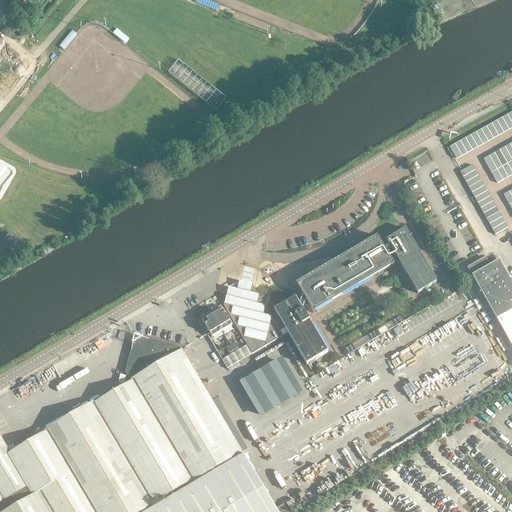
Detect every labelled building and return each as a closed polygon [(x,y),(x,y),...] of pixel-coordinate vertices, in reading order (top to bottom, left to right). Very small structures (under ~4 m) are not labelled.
[(511,128),(511,123),(507,115),(502,118),(509,130),(511,128)] [(509,130),(502,118),(497,121),(503,133),(509,130)] [(503,133),(497,121),(491,124),(498,136),(503,133)] [(498,136),(491,124),(486,127),(493,139),(498,136)] [(493,139),(486,127),(481,130),(488,142),(493,139)] [(488,142),(481,130),(476,133),(483,145),(488,142)] [(483,145),(476,133),(470,136),(477,148),(483,145)] [(477,148),(470,136),(465,139),(472,151),(477,148)] [(472,151),(465,139),(460,142),(467,154),(472,151)] [(467,154),(460,142),(455,144),(462,157),(467,154)] [(462,157),(455,144),(450,147),(456,160),(462,157)] [(511,161),(511,160),(505,148),(499,150),(507,164),(511,161)] [(507,164),(499,150),(494,153),(502,167),(507,164)] [(502,167),(494,153),(489,156),(497,170),(502,167)] [(497,170),(489,156),(484,159),(492,173),(497,170)] [(511,175),(511,172),(507,164),(502,167),(508,178),(511,175)] [(463,178),(475,171),(472,165),(460,172),(463,178)] [(508,178),(502,167),(497,170),(503,181),(508,178)] [(503,181),(497,170),(492,173),(497,184),(503,181)] [(466,183),(478,176),(475,171),(463,178),(466,183)] [(469,188),(481,181),(478,176),(466,183),(469,188)] [(472,193),(484,186),(481,181),(469,188),(472,193)] [(475,199),(487,192),(484,186),(472,193),(475,199)] [(478,204),(490,197),(487,192),(475,199),(478,204)] [(481,209),(493,202),(490,197),(478,204),(481,209)] [(496,207),(493,202),(481,209),(484,214),(496,207)] [(486,219),(499,213),(496,207),(484,214),(486,219)] [(489,225),(502,218),(499,213),(486,219),(489,225)] [(492,230),(505,223),(502,218),(489,225),(492,230)] [(508,228),(505,223),(492,230),(495,235),(508,228)] [(296,284),(300,291),(298,292),(301,297),(303,296),(300,305),(295,297),(274,310),(278,317),(273,320),(252,285),(240,282),(238,287),(235,287),(234,289),(229,288),(224,306),(247,345),(222,360),(227,369),(288,333),(307,365),(328,352),(303,310),(306,301),(313,314),(394,266),(386,251),(390,248),(417,294),(436,283),(405,229),(386,241),(389,246),(384,248),(377,236),(296,284)] [(25,246),(9,234),(0,245),(17,257),(25,246)] [(511,346),(511,283),(499,261),(480,271),(476,264),(468,268),(511,346)] [(232,326),(228,318),(221,306),(211,312),(222,332),(232,326)] [(222,332),(211,312),(201,318),(212,337),(222,332)] [(242,454),(181,350),(180,348),(142,339),(142,342),(136,340),(135,345),(132,345),(125,373),(130,382),(96,403),(95,401),(43,432),(44,433),(10,453),(0,436),(0,511),(143,511),(156,505),(155,503),(190,483),(191,484),(242,454)] [(229,354),(238,348),(235,343),(226,348),(229,354)] [(356,361),(365,356),(361,351),(353,355),(356,361)] [(260,416),(303,393),(283,357),(240,380),(260,416)] [(147,511),(276,511),(243,455),(147,511)]
